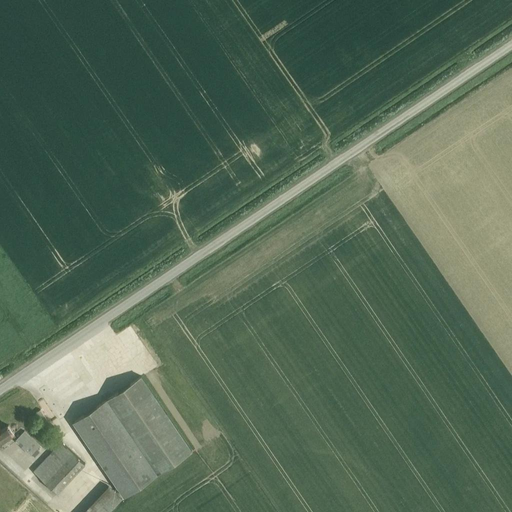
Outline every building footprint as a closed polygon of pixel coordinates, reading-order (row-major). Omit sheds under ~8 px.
[(192,451),(141,376),(74,422),(124,496),(158,474),(192,451)] [(40,409),(36,413),(42,421),(46,418),(40,409)] [(0,443),(14,434),(8,425),(0,430),(0,429),(0,443)] [(24,431),(15,440),(30,455),(40,446),(37,443),(25,431),(24,431)] [(57,493),(85,464),(61,442),(34,471),(57,493)] [(109,486),(83,511),(109,511),(122,499),(109,486)]
